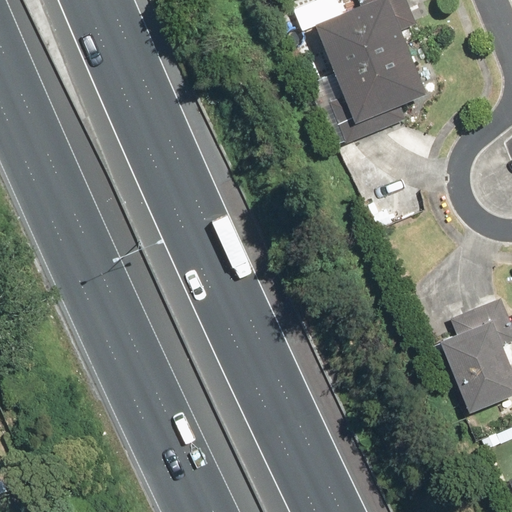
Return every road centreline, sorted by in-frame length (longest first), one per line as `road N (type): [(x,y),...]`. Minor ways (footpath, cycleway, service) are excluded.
road 1 (motorway): [(85,0),(319,511)]
road 2 (motorway): [(190,511),(0,110)]
road 3 (residential): [(511,230),(486,225),(460,181),(467,146),(511,111)]
